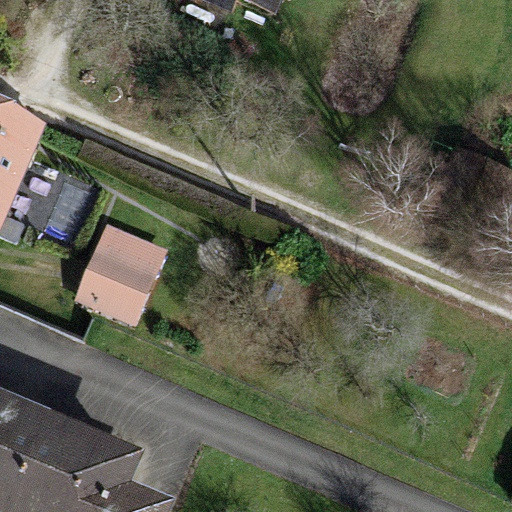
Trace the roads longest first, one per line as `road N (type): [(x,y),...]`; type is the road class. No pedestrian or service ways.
road 1 (residential): [(501,285),(0,73)]
road 2 (unknown): [(0,317),(39,314),(251,347),(511,465)]
